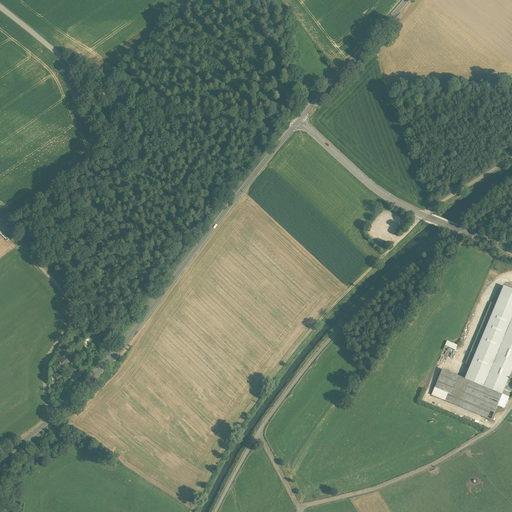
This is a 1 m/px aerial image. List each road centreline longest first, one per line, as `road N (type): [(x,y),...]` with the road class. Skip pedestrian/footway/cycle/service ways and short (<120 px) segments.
road 1 (secondary): [(297,121),(118,350),(0,460)]
road 2 (track): [(215,511),(258,432),(322,346),(455,229)]
road 3 (track): [(397,240),(292,349),(231,434),(190,511)]
road 4 (unclassified): [(297,121),(128,110),(0,6)]
road 5 (track): [(511,406),(491,429),(431,465),(375,489),(295,506)]
road 6 (track): [(53,414),(44,364),(72,302),(0,226)]
road 7 (secondary): [(406,0),(297,121)]
road 8 (unclassified): [(421,215),(375,190),(297,121)]
